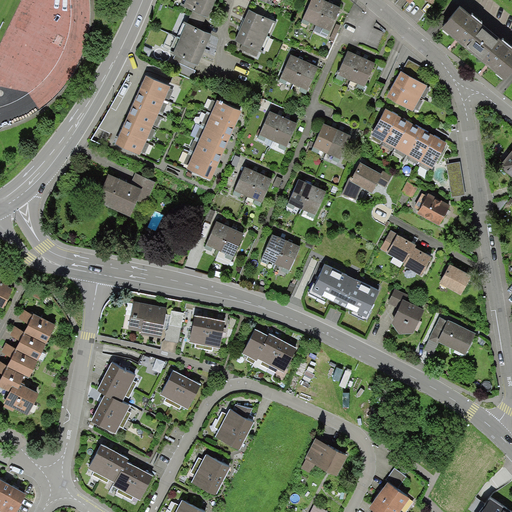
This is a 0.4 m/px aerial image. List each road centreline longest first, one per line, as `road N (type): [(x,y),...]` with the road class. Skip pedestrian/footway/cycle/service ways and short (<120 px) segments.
road 1 (tertiary): [(101,271),(284,315),(435,388),(492,427)]
road 2 (residential): [(492,427),(507,410),(509,383),(465,117),(439,60)]
road 3 (residential): [(149,511),(206,403),(240,383),(360,438),(369,467),(348,511)]
road 4 (secondary): [(5,201),(64,143),(142,0)]
road 5 (residential): [(55,481),(101,271)]
road 6 (tertiary): [(5,201),(43,256),(101,271)]
